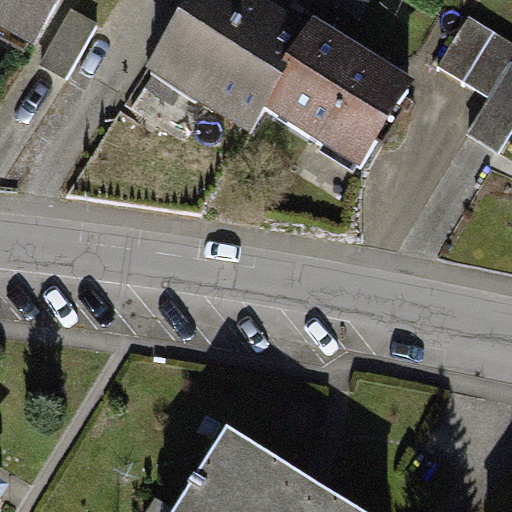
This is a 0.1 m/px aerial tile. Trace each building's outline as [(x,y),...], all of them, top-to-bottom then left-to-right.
[(64,0),(0,0),(0,36),(35,55),(64,0)] [(305,36),(239,0),(212,0),(163,89),(249,137),(305,36)] [(74,11),(45,67),(73,82),(103,26),(74,11)] [(411,107),(316,47),(269,123),(364,183),(411,107)] [(511,132),(511,83),(470,147),(492,162),(511,132)] [(326,511),(229,453),(193,511),(326,511)]
